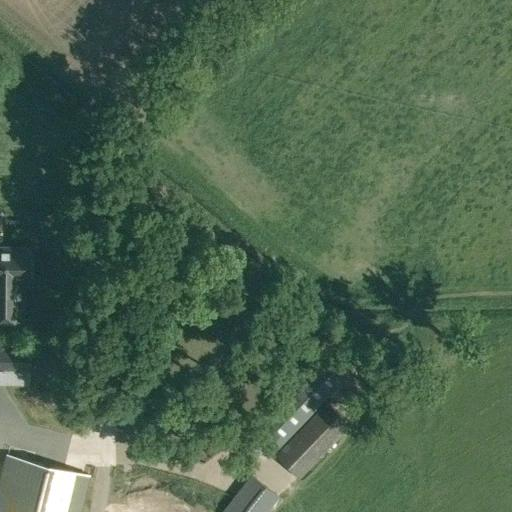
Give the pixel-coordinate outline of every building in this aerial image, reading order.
[(0,283),(22,283),(30,283),(30,249),(0,248),(0,283)] [(22,283),(0,283),(0,319),(22,320),(22,283)] [(0,386),(29,387),(29,368),(30,352),(0,351),(0,386)] [(343,382),(326,364),(250,436),(272,456),(343,382)] [(118,426),(142,426),(141,390),(117,390),(118,426)] [(348,427),(325,404),(275,456),(297,480),(348,427)] [(0,511),(82,511),(91,475),(6,454),(0,478),(0,511)] [(138,463),(122,511),(185,511),(195,482),(138,463)] [(268,511),(281,496),(252,474),(221,511),(268,511)]
